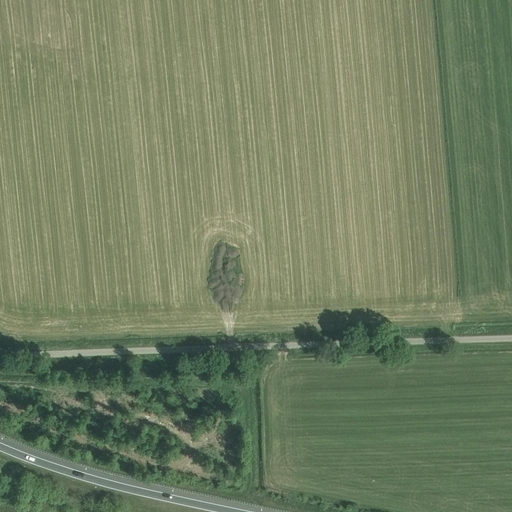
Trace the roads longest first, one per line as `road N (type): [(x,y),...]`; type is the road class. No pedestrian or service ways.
road 1 (unclassified): [(0,351),(511,338)]
road 2 (motorway): [(230,511),(0,448)]
